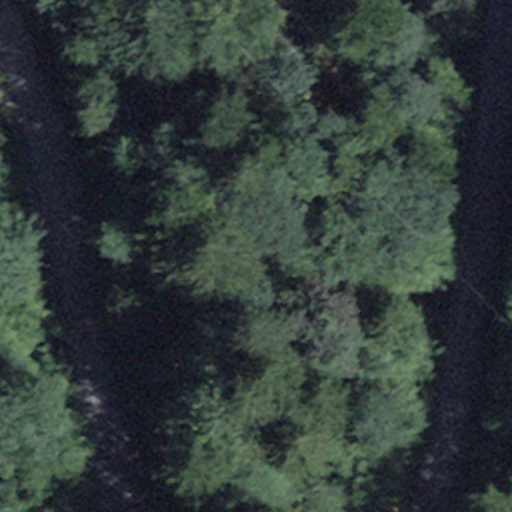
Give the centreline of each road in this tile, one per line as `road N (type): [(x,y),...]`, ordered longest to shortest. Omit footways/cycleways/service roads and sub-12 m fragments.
road 1 (unclassified): [(509,0),(454,397),(429,511)]
road 2 (unclassified): [(118,511),(0,41)]
